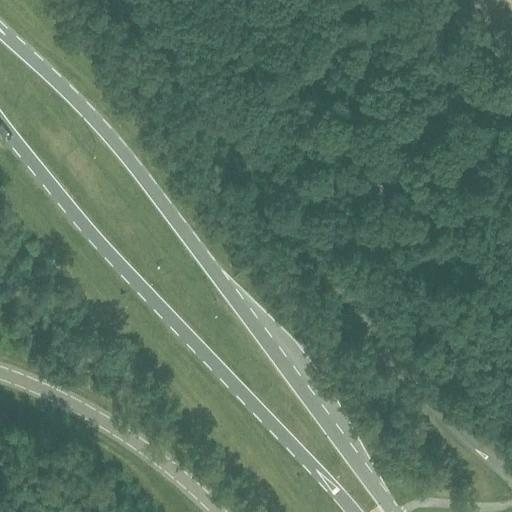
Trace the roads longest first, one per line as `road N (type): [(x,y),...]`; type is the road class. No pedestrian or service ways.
road 1 (secondary): [(393,511),(110,136),(0,32)]
road 2 (secondary): [(0,121),(117,263),(352,511)]
road 3 (unclassified): [(216,511),(143,447),(0,373)]
